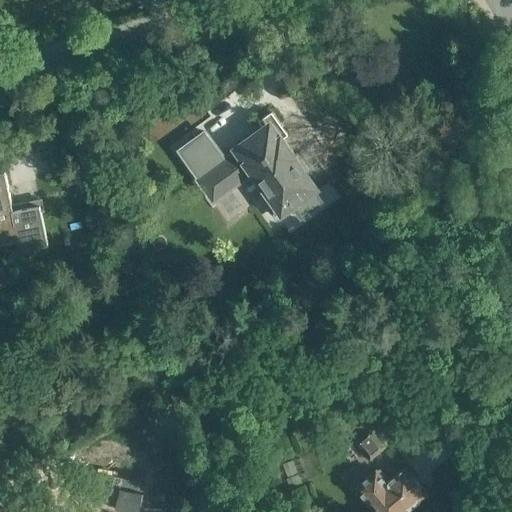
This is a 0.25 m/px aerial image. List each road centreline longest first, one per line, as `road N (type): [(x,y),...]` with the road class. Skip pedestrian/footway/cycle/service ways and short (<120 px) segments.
road 1 (residential): [(0,58),(258,0)]
road 2 (residential): [(498,511),(511,373)]
